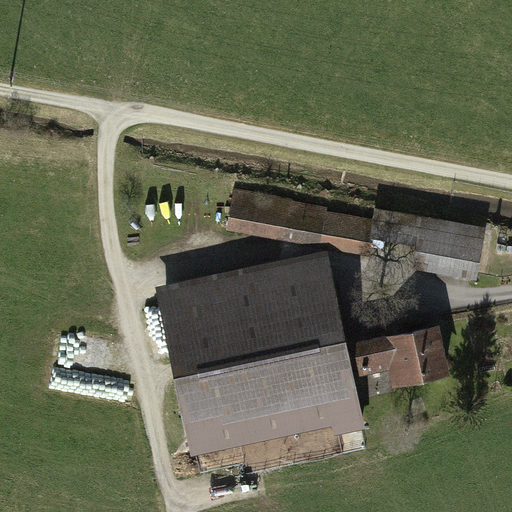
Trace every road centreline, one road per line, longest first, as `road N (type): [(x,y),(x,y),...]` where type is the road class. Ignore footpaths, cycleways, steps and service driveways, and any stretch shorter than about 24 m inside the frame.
road 1 (track): [(511,181),(0,88)]
road 2 (track): [(177,511),(117,270),(104,156),(109,109)]
